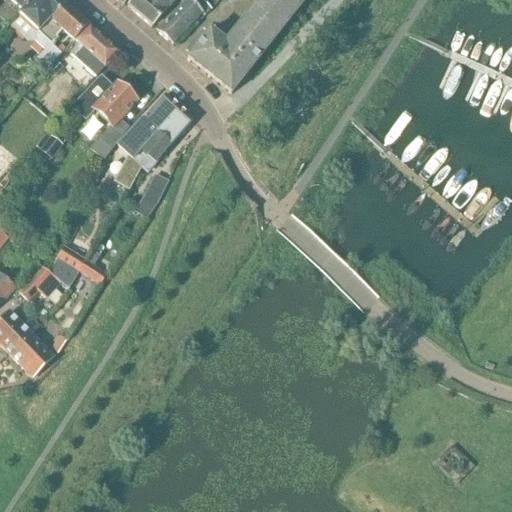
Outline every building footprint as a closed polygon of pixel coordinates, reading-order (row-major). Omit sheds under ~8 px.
[(8,0),(5,4),(4,4),(0,9),(0,20),(8,27),(8,26),(32,0),(8,0)] [(32,0),(8,26),(27,44),(29,44),(30,44),(32,44),(34,44),(35,43),(44,52),(37,59),(48,69),(60,56),(52,48),(59,41),(56,39),(62,32),(51,22),(65,6),(58,0),(32,0)] [(172,0),(133,0),(127,8),(151,29),(174,2),(172,0)] [(203,18),(210,10),(217,3),(213,0),(207,7),(199,0),(197,0),(192,6),(188,1),(156,33),(172,47),(202,16),(203,18)] [(214,28),(187,61),(230,96),(306,0),(260,0),(229,40),(214,28)] [(74,43),(75,42),(88,27),(65,6),(51,22),(62,32),(74,43)] [(88,27),(75,42),(79,46),(70,56),(86,71),(95,79),(118,54),(88,27)] [(85,120),(93,111),(112,129),(91,152),(104,162),(128,130),(119,122),(136,104),(116,85),(111,90),(100,80),(73,109),(85,120)] [(437,94),(418,82),(382,137),(401,149),(437,94)] [(148,127),(132,146),(139,153),(178,110),(164,97),(142,121),(148,127)] [(132,162),(131,163),(141,171),(147,177),(155,167),(154,166),(191,125),(192,123),(178,110),(139,153),(140,153),(132,162)] [(64,143),(49,132),(36,149),(51,161),(64,143)] [(156,205),(168,183),(155,177),(144,199),(156,205)] [(76,221),(80,213),(71,209),(68,217),(69,218),(66,224),(71,226),(74,220),(76,221)] [(0,234),(0,250),(8,240),(0,234)] [(99,287),(106,275),(86,263),(78,274),(99,287)] [(0,277),(0,305),(14,292),(0,277)] [(18,294),(27,304),(39,292),(30,282),(18,294)] [(0,323),(0,348),(3,351),(10,358),(31,337),(8,315),(0,323)] [(31,337),(10,358),(32,380),(53,359),(31,337)] [(58,355),(66,342),(59,338),(51,351),(58,355)]
